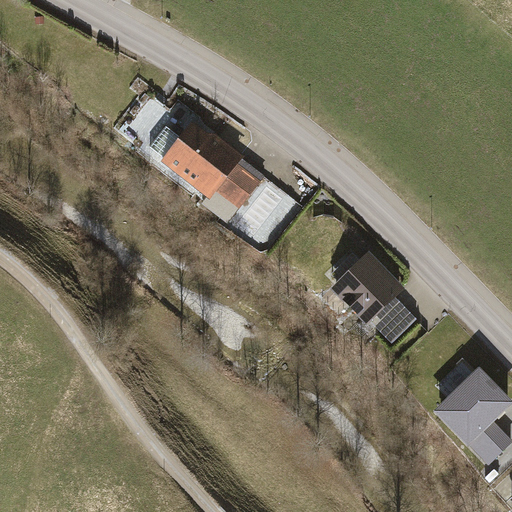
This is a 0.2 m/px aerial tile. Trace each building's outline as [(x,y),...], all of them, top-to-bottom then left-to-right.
[(204,137),(186,124),(155,164),(205,203),(212,193),(233,210),(255,181),(235,165),(240,159),(207,133),(204,137)] [(402,293),(369,260),(335,295),(367,327),(371,324),(394,301),(402,293)] [(415,322),(394,301),(371,324),(392,345),(415,322)] [(510,408),(480,378),(439,418),(469,449),(471,447),(494,425),(510,408)] [(511,445),(511,443),(494,425),(471,447),(491,467),(511,445)]
